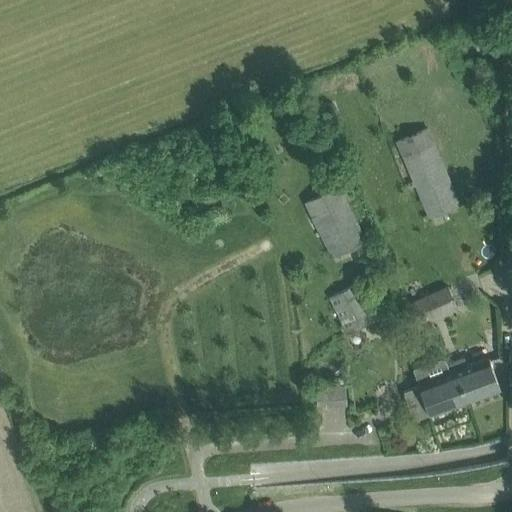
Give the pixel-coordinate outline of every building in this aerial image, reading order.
[(397,141),(429,217),(459,204),(427,128),(397,141)] [(340,185),(304,203),(330,256),(365,238),(340,185)] [(375,315),(359,283),(329,298),(345,330),(375,315)] [(448,286),(408,303),(416,322),(456,304),(448,286)] [(460,324),(470,351),(485,345),(475,318),(460,324)] [(461,384),(466,400),(500,388),(489,357),(467,365),(464,356),(452,361),(455,369),(450,371),(455,386),(461,384)] [(429,413),(466,400),(461,384),(455,386),(450,371),(418,383),(422,393),(410,397),(417,416),(429,411),(429,413)] [(347,404),(345,385),(315,387),(316,407),(347,404)]
